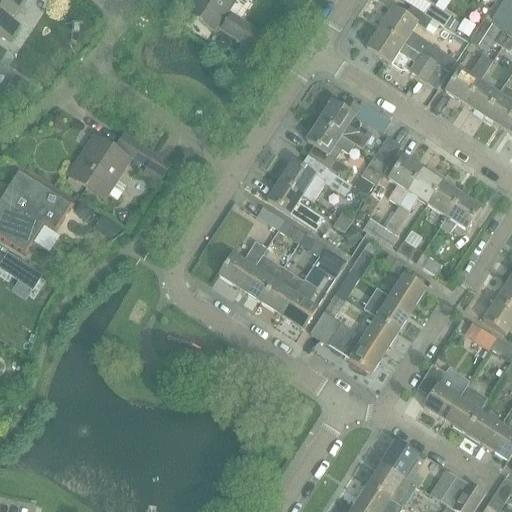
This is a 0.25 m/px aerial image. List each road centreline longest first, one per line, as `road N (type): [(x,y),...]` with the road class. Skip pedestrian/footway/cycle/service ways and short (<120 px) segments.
road 1 (residential): [(346,406),(178,297),(176,267),(236,171)]
road 2 (residential): [(511,185),(313,53)]
road 3 (residential): [(386,416),(511,214)]
road 4 (residential): [(236,171),(93,71)]
road 5 (residential): [(236,171),(313,53)]
road 6 (residential): [(492,486),(386,416)]
road 7 (residential): [(279,511),(346,406)]
